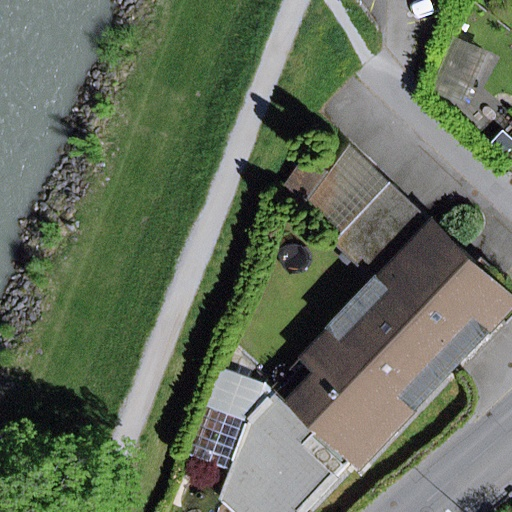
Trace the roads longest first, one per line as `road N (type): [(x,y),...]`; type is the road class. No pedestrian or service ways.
road 1 (track): [(298,0),(96,511)]
road 2 (residential): [(378,78),(511,201)]
road 3 (secondary): [(511,429),(418,511)]
